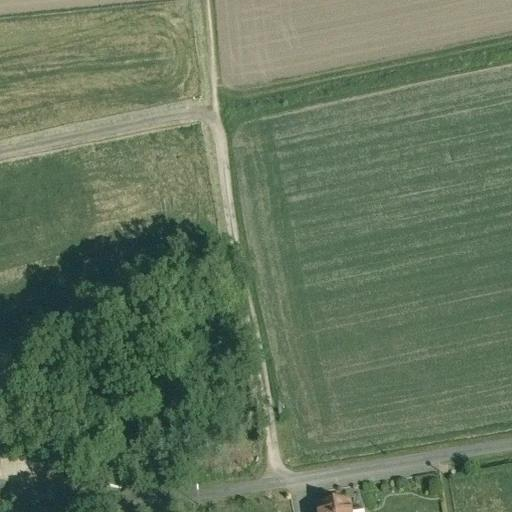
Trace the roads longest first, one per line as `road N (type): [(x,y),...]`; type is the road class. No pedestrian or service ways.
road 1 (unclassified): [(0,492),(180,501),(511,448)]
road 2 (track): [(215,112),(278,486)]
